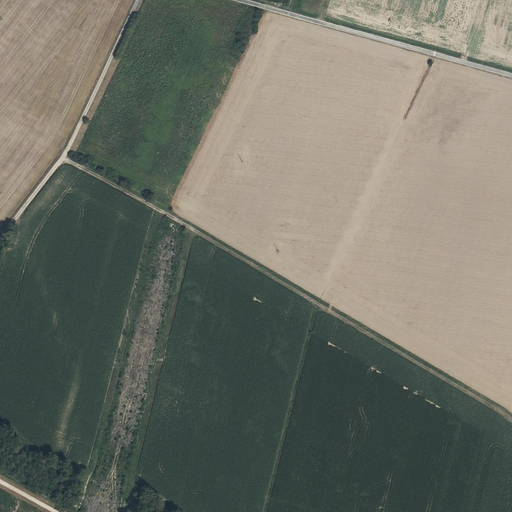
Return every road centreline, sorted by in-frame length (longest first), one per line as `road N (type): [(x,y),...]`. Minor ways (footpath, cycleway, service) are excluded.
road 1 (track): [(61,159),(195,229),(511,422)]
road 2 (unclassified): [(233,0),(511,76)]
road 3 (track): [(0,239),(61,159),(139,0)]
